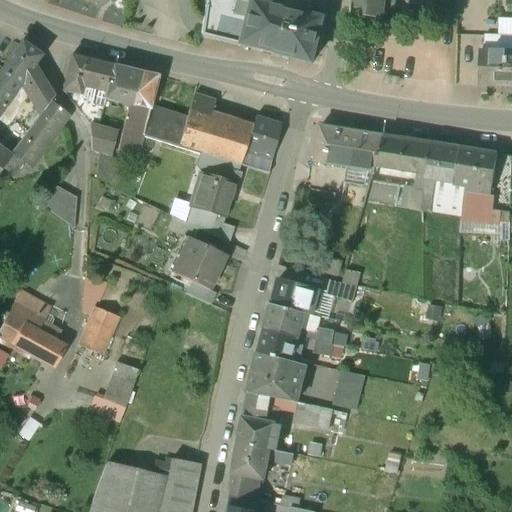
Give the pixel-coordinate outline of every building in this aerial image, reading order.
[(92,0),(100,9),(109,0),(92,0)] [(238,0),(205,0),(205,4),(237,8),(238,0)] [(386,0),(358,0),(357,14),(385,16),(386,0)] [(409,0),(409,15),(431,16),(433,0),(409,0)] [(433,0),(431,16),(456,18),(457,0),(433,0)] [(468,0),(468,14),(490,15),(490,0),(468,0)] [(324,19),(299,13),(300,10),(280,4),(278,9),(251,1),(246,18),(205,8),(200,37),(313,64),(324,19)] [(511,37),(484,37),(483,52),(511,52),(511,37)] [(22,42),(0,69),(0,103),(11,89),(32,105),(42,112),(46,107),(48,105),(42,100),(48,93),(32,65),(40,54),(22,42)] [(511,52),(483,52),(479,52),(478,87),(511,87),(511,52)] [(113,68),(69,59),(65,90),(65,91),(81,95),(83,87),(95,90),(109,94),(113,68)] [(144,74),(113,68),(109,94),(107,105),(126,110),(133,112),(144,74)] [(160,79),(144,74),(133,112),(147,117),(148,112),(160,79)] [(88,111),(83,117),(90,127),(97,129),(102,109),(90,106),(95,90),(83,87),(81,95),(87,103),(85,106),(88,111)] [(81,95),(65,91),(83,117),(88,111),(85,106),(87,103),(81,95)] [(194,95),(187,113),(209,120),(214,101),(194,95)] [(42,112),(32,105),(27,112),(36,119),(42,112)] [(126,110),(107,105),(103,131),(107,133),(118,137),(121,138),(122,133),(126,110)] [(36,119),(30,128),(45,140),(61,119),(46,107),(42,112),(36,119)] [(126,110),(122,133),(143,137),(147,117),(133,112),(126,110)] [(30,128),(36,119),(27,112),(2,148),(9,153),(30,128)] [(185,121),(148,112),(147,117),(143,137),(176,147),(185,121)] [(185,121),(176,147),(199,154),(225,162),(239,167),(243,155),(250,134),(209,120),(187,113),(185,121)] [(264,121),(259,119),(258,120),(255,119),(250,134),(243,155),(271,163),(281,126),(264,122),(264,121)] [(97,129),(90,127),(91,145),(102,148),(107,133),(103,131),(97,129)] [(383,137),(319,127),(313,163),(346,168),(373,172),(374,172),(375,168),(383,137)] [(9,153),(3,161),(0,164),(0,178),(9,185),(45,140),(30,128),(9,153)] [(118,137),(107,133),(102,148),(114,152),(118,137)] [(118,137),(114,152),(138,159),(143,137),(122,133),(121,138),(118,137)] [(430,144),(383,137),(375,168),(424,176),(423,180),(424,180),(430,144)] [(472,151),(430,144),(424,180),(466,187),(472,151)] [(2,148),(0,151),(0,159),(3,161),(9,153),(2,148)] [(497,155),(472,151),(466,187),(474,188),(473,194),(490,197),(491,192),(497,155)] [(225,162),(199,154),(196,166),(201,168),(200,171),(203,171),(202,175),(219,180),(223,169),(223,170),(225,162)] [(511,158),(497,155),(491,192),(491,210),(490,224),(501,224),(509,225),(511,158)] [(122,179),(99,168),(97,182),(117,192),(122,179)] [(362,212),(373,172),(346,168),(339,208),(362,212)] [(223,169),(219,180),(202,175),(199,174),(189,209),(224,219),(229,202),(227,202),(231,191),(232,191),(233,186),(236,187),(240,175),(223,170),(223,169)] [(451,199),(448,213),(462,216),(463,203),(466,187),(424,180),(423,188),(423,191),(424,191),(423,194),(451,199)] [(396,202),(398,184),(377,181),(374,199),(396,202)] [(45,209),(71,223),(72,198),(55,189),(45,209)] [(423,191),(404,189),(401,207),(422,209),(423,194),(424,191),(423,191)] [(423,194),(422,209),(448,213),(451,199),(423,194)] [(172,219),(184,224),(189,209),(177,206),(172,219)] [(224,219),(189,209),(184,224),(196,230),(227,245),(233,229),(222,225),(224,219)] [(490,225),(490,224),(491,210),(480,210),(479,224),(490,225)] [(184,224),(172,219),(167,230),(188,240),(191,241),(196,230),(184,224)] [(461,236),(490,239),(490,225),(479,224),(462,222),(461,236)] [(490,224),(490,225),(490,239),(501,240),(501,224),(490,224)] [(509,225),(501,224),(501,240),(501,242),(509,242),(509,225)] [(191,241),(188,240),(171,274),(208,291),(224,257),(191,241)] [(326,259),(320,279),(337,284),(342,264),(326,259)] [(84,275),(84,286),(99,293),(103,283),(84,275)] [(308,288),(278,280),(271,307),(304,316),(312,317),(319,291),(308,288)] [(355,291),(329,284),(325,299),(351,306),(355,291)] [(95,306),(99,293),(84,286),(82,307),(94,312),(95,306)] [(7,320),(0,316),(0,343),(11,349),(22,328),(16,326),(23,311),(28,313),(33,301),(18,295),(7,320)] [(95,306),(94,312),(78,344),(102,356),(120,318),(95,306)] [(304,316),(271,307),(264,330),(297,339),(315,343),(317,335),(300,331),(304,316)] [(64,343),(37,329),(34,334),(22,328),(11,349),(53,368),(64,343)] [(297,339),(264,330),(258,353),(291,362),(295,347),(314,352),(315,343),(297,339)] [(334,334),(318,331),(317,335),(315,343),(331,346),(334,334)] [(331,346),(315,343),(314,352),(313,355),(314,355),(329,358),(331,346)] [(345,349),(331,346),(329,358),(343,361),(345,349)] [(291,362),(258,353),(248,395),(269,399),(282,401),(295,404),(305,365),(294,363),(291,362)] [(329,358),(314,355),(312,366),(327,370),(329,358)] [(114,362),(101,400),(123,409),(136,371),(114,362)] [(340,373),(331,407),(355,412),(364,378),(340,373)] [(269,399),(248,395),(246,408),(267,412),(269,399)] [(282,401),(269,399),(267,412),(279,415),(282,401)] [(295,404),(282,401),(279,415),(295,418),(297,405),(295,404)] [(319,409),(297,405),(295,418),(293,428),(315,432),(319,409)] [(267,412),(246,408),(243,419),(238,444),(269,451),(274,425),(265,423),(267,412)] [(269,451),(238,444),(232,474),(233,474),(231,485),(258,491),(260,480),(264,480),(267,463),(269,451)] [(292,455),(269,451),(267,463),(290,468),(292,455)] [(190,511),(197,467),(171,461),(167,478),(158,511),(190,511)] [(158,511),(167,478),(108,463),(92,511),(158,511)] [(258,491),(231,485),(229,497),(255,502),(257,496),(258,491)] [(253,511),(255,502),(229,497),(226,509),(244,511),(253,511)]
